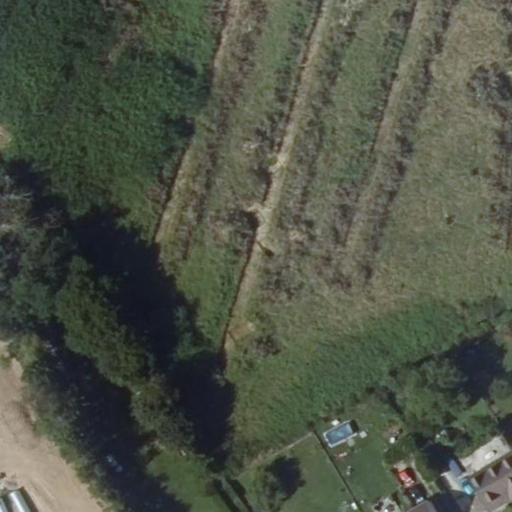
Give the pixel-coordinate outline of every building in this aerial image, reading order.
[(419,369),(405,377),(411,387),(425,380),(419,369)] [(511,445),(510,442),(468,467),(493,509),(511,496),(511,445)] [(451,493),(467,483),(456,466),(440,476),(451,493)] [(494,511),(501,511),(511,505),(511,496),(493,509),(494,511)] [(438,511),(433,503),(416,511),(438,511)]
